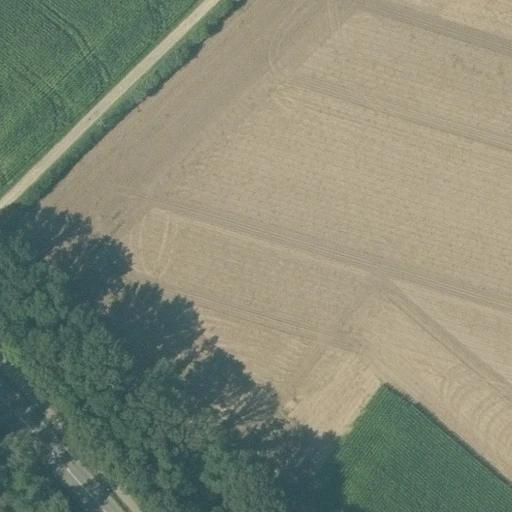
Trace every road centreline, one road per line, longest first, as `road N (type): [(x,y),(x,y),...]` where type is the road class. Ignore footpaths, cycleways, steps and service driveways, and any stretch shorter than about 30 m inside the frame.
road 1 (unclassified): [(223,0),(0,218)]
road 2 (primary): [(101,511),(0,395)]
